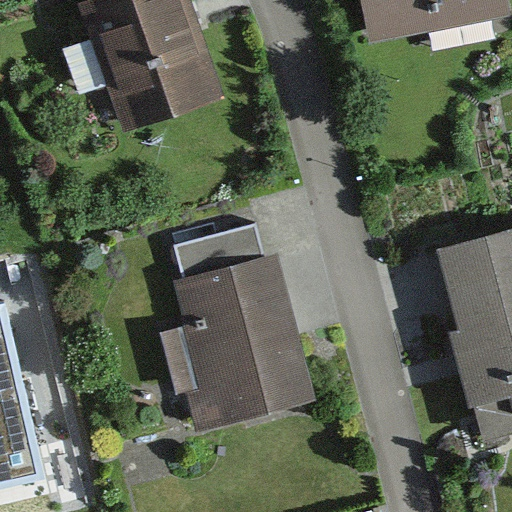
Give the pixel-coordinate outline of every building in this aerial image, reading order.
[(188,0),(92,0),(136,128),(222,99),(193,13),(188,0)] [(511,0),(358,0),(366,45),(511,21),(511,0)] [(261,225),(166,246),(204,416),(300,395),(281,312),(261,225)] [(511,232),(435,252),(464,360),(474,399),(511,388),(511,232)] [(0,315),(0,481),(36,473),(0,315)]
